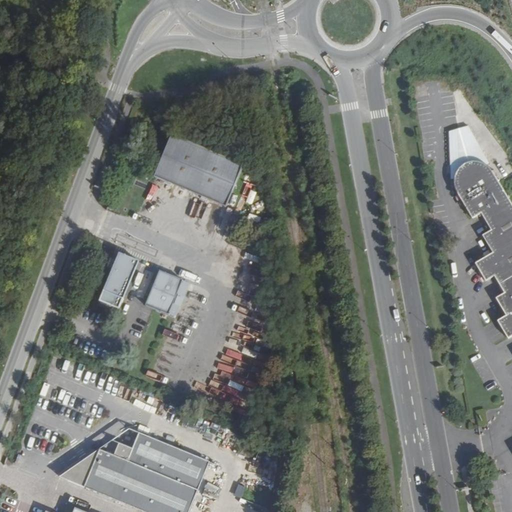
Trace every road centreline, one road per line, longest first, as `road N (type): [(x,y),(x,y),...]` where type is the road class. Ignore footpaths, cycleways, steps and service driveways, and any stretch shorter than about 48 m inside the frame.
road 1 (secondary): [(451,511),(370,57)]
road 2 (secondary): [(340,62),(422,511)]
road 3 (tertiary): [(0,409),(120,81)]
road 4 (unknown): [(511,398),(461,265),(431,76)]
road 5 (trunk): [(389,35),(429,14),(457,14),(493,31),(511,54)]
road 6 (unknown): [(79,455),(117,427),(58,377)]
road 7 (secondary): [(309,4),(246,21),(194,0)]
